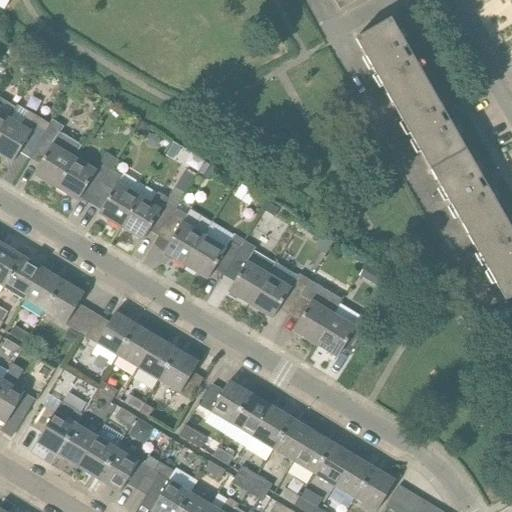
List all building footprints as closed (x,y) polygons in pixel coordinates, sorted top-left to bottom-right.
[(331,0),(339,12),(360,0),(331,0)] [(505,302),(511,298),(511,232),(502,215),(465,150),(427,84),(390,20),(355,40),(392,105),(430,171),(467,236),(505,302)] [(0,134),(9,119),(15,109),(0,100),(0,84),(1,83),(0,82),(0,134)] [(22,147),(33,154),(49,126),(29,113),(21,126),(9,119),(0,134),(0,155),(13,163),(22,147)] [(56,189),(74,158),(80,147),(59,134),(63,128),(52,121),(49,126),(33,154),(29,160),(39,166),(33,176),(56,189)] [(134,133),(144,139),(149,130),(140,124),(134,133)] [(97,193),(110,171),(116,161),(106,155),(96,171),(74,158),(56,189),(78,202),(87,186),(97,193)] [(198,173),(207,179),(213,169),(204,164),(198,173)] [(98,215),(120,228),(139,197),(117,184),(121,178),(110,171),(97,193),(108,199),(98,215)] [(152,226),(162,232),(175,210),(179,204),(184,196),(173,190),(168,198),(161,210),(139,197),(120,228),(142,242),(152,226)] [(163,254),(185,267),(204,236),(182,223),(186,217),(175,210),(162,232),(172,238),(163,254)] [(217,265),(227,271),(240,249),(229,243),(225,249),(204,236),(185,267),(207,281),(217,265)] [(0,246),(0,287),(3,289),(22,258),(1,245),(0,246)] [(228,293),(250,306),(269,275),(247,262),(251,256),(240,249),(227,271),(237,277),(228,293)] [(3,289),(23,301),(42,270),(22,258),(3,289)] [(23,301),(44,314),(63,282),(42,270),(23,301)] [(282,304),(292,310),(309,283),(297,275),(289,288),(269,275),(250,306),(272,320),(282,304)] [(65,326),(76,333),(89,312),(78,305),(84,295),(63,282),(44,314),(65,326)] [(315,346),(334,314),(341,303),(309,283),(292,310),(302,316),(293,332),(315,346)] [(76,333),(86,339),(99,318),(89,312),(76,333)] [(96,345),(117,358),(135,326),(115,314),(109,324),(99,318),(86,339),(96,345)] [(334,314),(315,346),(337,359),(347,343),(357,349),(370,328),(359,321),(355,327),(334,314)] [(117,358),(138,370),(156,339),(135,326),(117,358)] [(24,345),(30,336),(14,327),(9,336),(24,345)] [(138,370),(158,383),(177,351),(156,339),(138,370)] [(16,358),(21,350),(6,341),(1,349),(16,358)] [(190,401),(203,380),(192,374),(198,364),(177,351),(158,383),(190,401)] [(3,382),(0,386),(0,422),(5,425),(11,415),(21,422),(34,401),(3,382)] [(200,407),(231,426),(250,395),(229,382),(223,392),(213,386),(200,407)] [(112,400),(117,392),(101,383),(97,391),(112,400)] [(107,409),(112,400),(97,391),(91,400),(107,409)] [(36,444),(57,456),(81,415),(48,395),(40,409),(42,410),(31,427),(42,434),(36,444)] [(231,426),(251,438),(270,407),(250,395),(231,426)] [(140,414),(145,406),(129,396),(123,404),(140,414)] [(140,414),(148,419),(153,411),(145,406),(140,414)] [(251,438),(272,451),(291,419),(270,407),(251,438)] [(131,427),(136,419),(120,410),(115,418),(131,427)] [(57,456),(78,469),(96,437),(76,425),(82,415),(81,415),(57,456)] [(272,451),(293,463),(312,432),(291,419),(272,451)] [(293,463),(313,476),(332,444),(312,432),(293,463)] [(78,469),(98,482),(117,450),(96,437),(78,469)] [(313,476),(334,488),(353,457),(332,444),(313,476)] [(227,467),(233,459),(217,449),(212,458),(227,467)] [(125,484),(141,493),(160,463),(149,457),(143,466),(117,450),(98,482),(119,494),(125,484)] [(334,488),(355,501),(374,469),(353,457),(334,488)] [(141,493),(156,503),(175,473),(160,463),(141,493)] [(219,481),(224,472),(209,463),(204,471),(219,481)] [(239,469),(234,477),(250,486),(254,478),(239,469)] [(373,511),(376,511),(380,505),(394,482),(374,469),(355,501),(373,511)] [(176,473),(150,511),(178,511),(190,494),(195,485),(176,473)] [(245,494),(250,486),(234,477),(229,485),(241,492),(245,494)] [(265,495),(270,486),(254,478),(250,486),(265,495)] [(260,503),(265,495),(250,486),(245,494),(260,503)] [(385,508),(391,511),(398,511),(409,494),(398,487),(385,508)] [(295,508),(301,499),(284,489),(278,498),(295,508)] [(178,511),(206,511),(211,506),(190,494),(178,511)] [(398,511),(413,511),(420,500),(409,494),(398,511)] [(234,511),(237,509),(239,506),(228,499),(220,511),(211,506),(206,511),(234,511)] [(295,508),(301,511),(312,511),(315,507),(301,499),(295,508)] [(428,511),(431,507),(420,500),(413,511),(428,511)] [(270,511),(290,511),(275,503),(270,511)]
